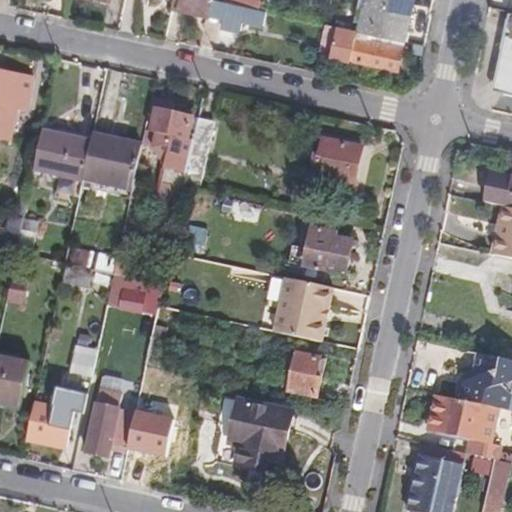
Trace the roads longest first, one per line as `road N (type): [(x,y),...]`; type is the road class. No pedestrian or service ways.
road 1 (residential): [(435,120),(0,25)]
road 2 (residential): [(435,120),(350,511)]
road 3 (residential): [(164,511),(0,476)]
road 4 (residential): [(463,0),(435,120)]
